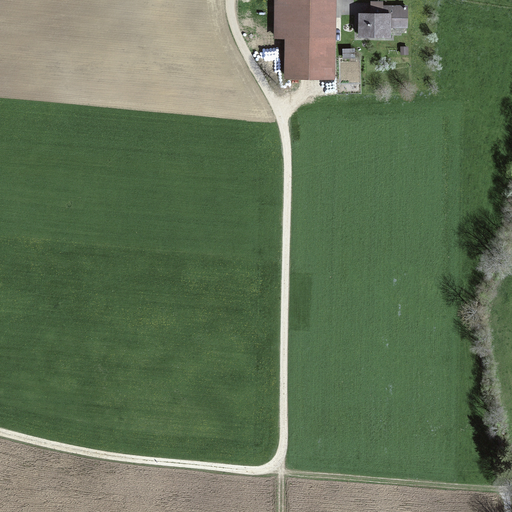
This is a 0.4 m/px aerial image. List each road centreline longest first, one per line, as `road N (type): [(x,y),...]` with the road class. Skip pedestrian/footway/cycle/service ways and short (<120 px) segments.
road 1 (track): [(274,468),(283,450),(287,141),(229,0)]
road 2 (track): [(0,433),(112,456),(274,468)]
road 3 (track): [(511,489),(274,468)]
